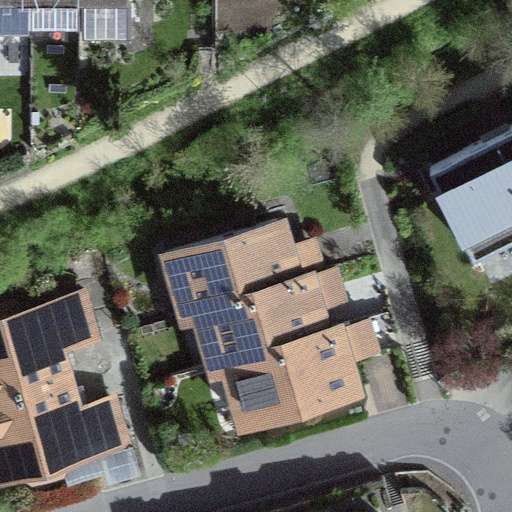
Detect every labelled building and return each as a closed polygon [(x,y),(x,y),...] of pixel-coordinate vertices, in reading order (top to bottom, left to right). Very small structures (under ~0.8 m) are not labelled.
[(511,123),(496,132),(511,164),(511,123)] [(511,235),(511,164),(496,132),(430,164),(474,254),(511,235)] [(205,302),(293,277),(277,218),(176,247),(192,305),(205,302)] [(234,354),(323,329),(307,273),(293,277),(205,302),(221,358),(234,354)] [(0,393),(66,374),(57,341),(93,331),(83,294),(19,313),(16,305),(8,300),(0,302),(0,393)] [(323,329),(234,354),(250,413),(352,384),(336,326),(323,329)] [(66,374),(0,393),(0,467),(26,460),(28,469),(36,474),(58,467),(61,458),(58,451),(122,433),(112,397),(76,407),(66,374)] [(393,511),(382,474),(249,511),(393,511)]
